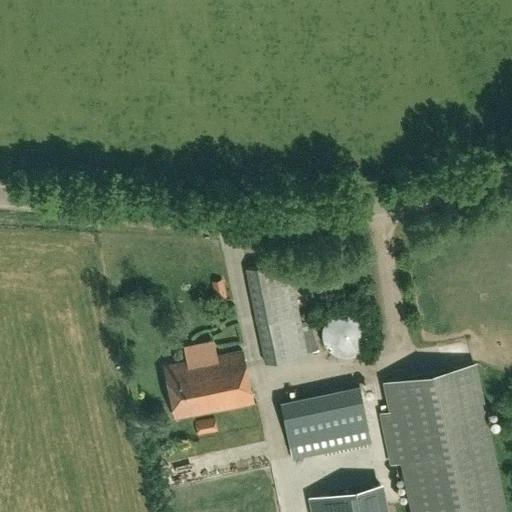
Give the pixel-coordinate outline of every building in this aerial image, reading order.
[(358,199),(361,210),(394,198),(390,187),(358,199)] [(245,268),(264,363),(305,354),(286,260),(245,268)] [(219,266),(209,269),(215,286),(225,283),(219,266)] [(225,297),(223,285),(212,288),(215,299),(225,297)] [(368,324),(364,317),(358,312),(351,309),(343,308),(335,310),(329,314),(324,320),(321,327),(321,335),(323,343),(328,349),(334,354),(342,356),(350,356),(357,353),(363,347),(367,340),(369,332),(368,324)] [(242,349),(163,365),(173,416),(252,400),(242,349)] [(391,460),(403,458),(415,511),(504,511),(471,358),(385,378),(392,407),(380,410),(391,460)] [(282,445),(361,429),(351,376),(273,392),(275,403),(274,403),(282,445)] [(215,418),(193,421),(196,435),(217,431),(215,418)] [(227,436),(231,458),(268,452),(264,430),(227,436)] [(319,439),(321,467),(345,465),(343,437),(319,439)] [(368,511),(363,488),(311,498),(313,511),(368,511)] [(243,511),(238,490),(176,507),(177,511),(243,511)]
